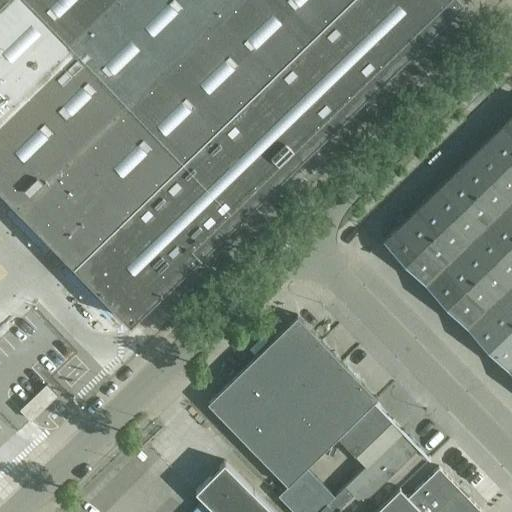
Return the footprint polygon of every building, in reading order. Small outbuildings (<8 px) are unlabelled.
[(461,0),(0,0),(0,186),(91,281),(109,299),(130,320),(461,0)] [(461,163),(455,170),(454,170),(441,183),(427,197),(384,238),(395,249),(467,324),(511,280),(511,114),(466,159),(461,163)] [(511,280),(467,324),(511,370),(511,280)] [(253,359),(332,441),(377,398),(297,315),(253,359)] [(332,441),(253,359),(208,402),(288,484),(306,466),(332,441)] [(20,408),(29,418),(31,419),(57,395),(55,393),(46,384),(20,408)] [(393,420),(375,401),(340,434),(358,453),(393,420)] [(345,511),(340,506),(353,494),(357,498),(370,495),(419,447),(402,430),(334,496),(317,511),(345,511)] [(276,511),(222,458),(195,485),(221,511),(276,511)] [(288,484),(278,493),(295,511),(317,511),(334,496),(306,466),(288,484)] [(483,511),(481,510),(439,467),(408,496),(400,488),(374,511),(483,511)]
